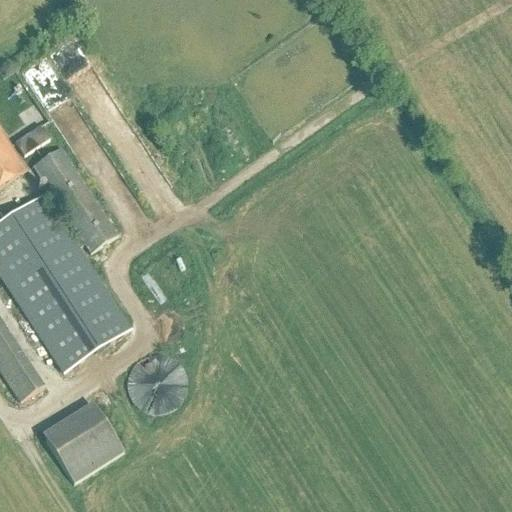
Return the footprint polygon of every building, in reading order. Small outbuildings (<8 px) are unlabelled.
[(353,40),(369,43),(372,29),(356,25),(353,40)] [(323,56),(342,42),(331,28),(312,41),(323,56)] [(99,37),(77,47),(96,89),(118,79),(99,37)] [(373,44),(351,56),(361,75),(383,63),(373,44)] [(67,49),(40,66),(109,175),(91,186),(124,238),(170,208),(159,191),(186,173),(123,75),(96,93),(67,49)] [(0,124),(2,127),(16,118),(10,109),(0,115),(0,124)] [(49,145),(40,131),(29,139),(38,152),(49,145)] [(0,193),(26,177),(0,136),(0,193)] [(73,146),(64,153),(76,171),(86,165),(73,146)] [(89,260),(118,241),(61,154),(32,172),(48,197),(0,229),(0,283),(62,380),(130,335),(77,254),(83,250),(89,260)] [(0,325),(0,378),(19,408),(43,392),(0,325)] [(150,420),(153,420),(156,420),(160,419),(163,418),(166,417),(170,415),(173,412),(176,409),(178,406),(180,402),(181,399),(182,395),(182,391),(182,387),(181,383),(180,380),(179,377),(177,375),(175,372),(173,369),(170,367),(167,365),(163,364),(159,362),(155,362),(151,362),(147,362),(143,363),(140,365),(136,367),(134,369),(131,372),(129,374),(128,377),(126,380),(125,383),(124,387),(124,391),(124,394),(125,398),(126,402),(128,406),(131,409),(133,412),(137,415),(140,417),(143,418),(147,419),(150,420)]
